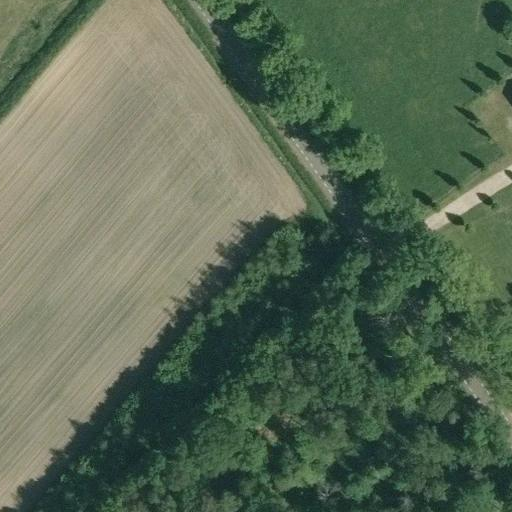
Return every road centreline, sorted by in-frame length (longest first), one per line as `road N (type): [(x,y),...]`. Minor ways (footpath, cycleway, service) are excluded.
road 1 (unclassified): [(511,438),(203,0)]
road 2 (track): [(92,511),(371,240)]
